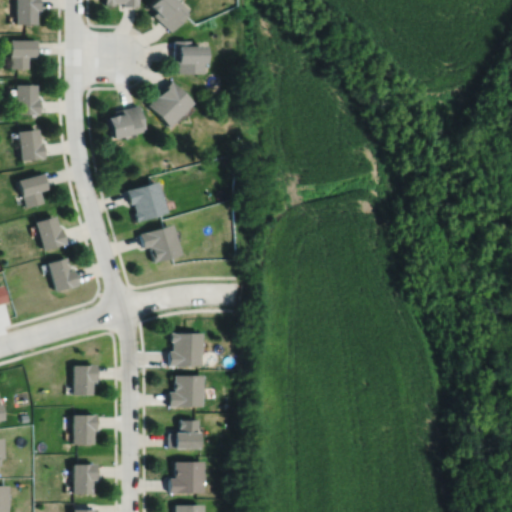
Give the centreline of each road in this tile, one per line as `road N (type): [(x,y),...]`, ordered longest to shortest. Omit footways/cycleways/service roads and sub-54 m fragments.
road 1 (residential): [(128,511),(127,344),(79,166),(72,0)]
road 2 (residential): [(0,343),(164,295),(236,292)]
